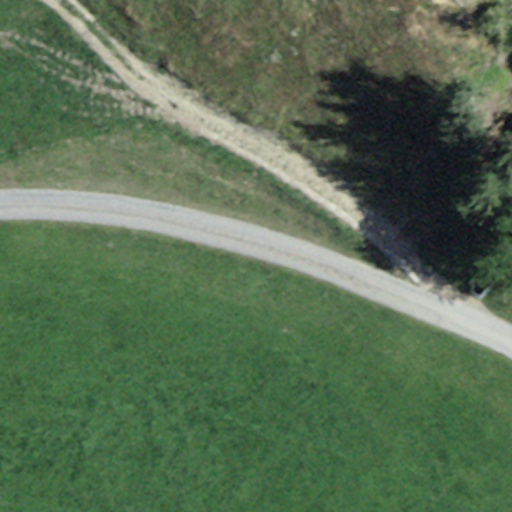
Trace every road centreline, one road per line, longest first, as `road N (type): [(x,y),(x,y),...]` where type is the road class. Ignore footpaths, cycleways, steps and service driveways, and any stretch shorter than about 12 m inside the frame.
road 1 (unclassified): [(0,211),(79,205),(297,252),(511,360)]
road 2 (track): [(452,330),(345,207),(143,89),(48,0)]
